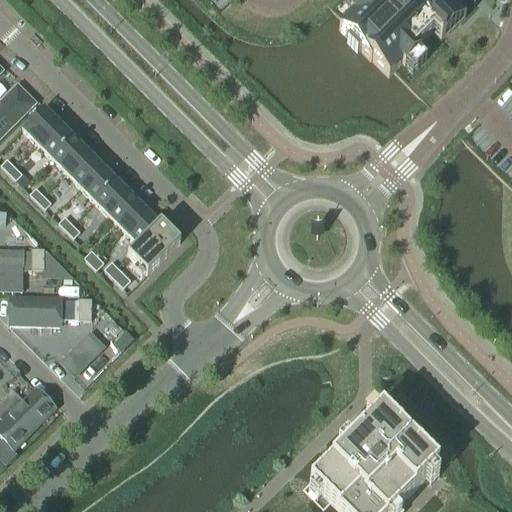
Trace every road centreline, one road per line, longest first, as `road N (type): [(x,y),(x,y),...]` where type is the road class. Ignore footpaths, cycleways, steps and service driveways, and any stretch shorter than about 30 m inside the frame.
road 1 (residential): [(197,354),(172,322),(171,304),(206,254),(201,229),(0,26)]
road 2 (secondary): [(58,0),(269,216)]
road 3 (secondary): [(289,196),(93,0)]
road 4 (secondary): [(341,287),(463,408),(511,439)]
road 5 (secondary): [(511,430),(485,392),(359,269)]
road 6 (residential): [(100,437),(0,336)]
road 7 (residential): [(197,354),(100,437)]
road 8 (residential): [(362,220),(431,118)]
road 9 (residential): [(431,118),(338,195)]
